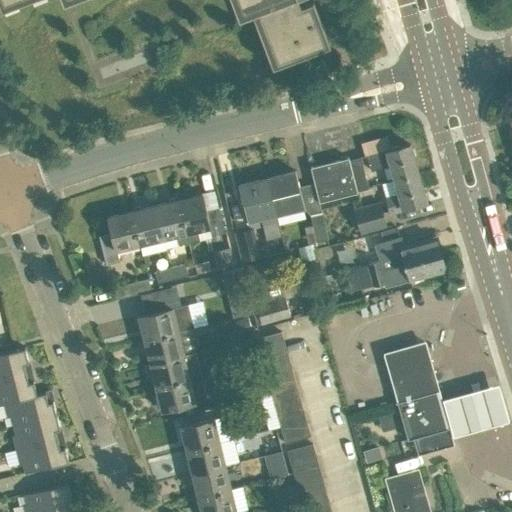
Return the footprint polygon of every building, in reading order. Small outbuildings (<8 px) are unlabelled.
[(237,0),(237,1),(233,2),(234,4),(243,0),(257,0),(260,7),(252,10),(252,12),(256,10),(261,23),(265,21),(270,34),(262,38),(262,39),(266,37),(271,50),(276,48),(281,62),(272,65),(273,67),(330,45),(313,0),(293,8),(290,0),(237,0)] [(394,179),(417,172),(409,143),(401,145),(401,144),(366,153),(371,170),(390,164),(394,179)] [(358,191),(358,190),(349,159),(349,156),(310,166),(319,201),(321,200),(323,207),(355,199),(354,192),(358,191)] [(369,187),(360,156),(349,159),(358,190),(369,187)] [(294,170),(266,177),(276,216),(303,209),(299,190),(299,189),(294,170)] [(417,172),(394,179),(398,194),(385,197),(389,213),(418,205),(417,203),(425,201),(417,172)] [(276,216),(266,177),(239,184),(243,203),(244,203),(248,222),(276,216)] [(218,206),(206,209),(202,193),(178,199),(188,241),(225,232),(218,206)] [(188,241),(178,199),(155,205),(163,238),(176,234),(178,243),(188,241)] [(354,208),(361,233),(385,226),(378,202),(354,208)] [(163,238),(155,205),(131,211),(139,243),(163,238)] [(323,210),(308,214),(314,241),(330,237),(323,210)] [(108,217),(111,233),(99,236),(106,265),(120,261),(117,249),(139,243),(131,211),(108,217)] [(237,232),(243,259),(259,256),(252,229),(237,232)] [(349,250),(345,235),(325,241),(329,256),(349,250)] [(374,243),(378,258),(367,261),(370,273),(381,270),(441,253),(436,237),(398,247),(396,237),(374,243)] [(314,255),(311,242),(298,245),(301,258),(314,255)] [(381,270),(370,273),(373,283),(385,280),(388,283),(408,278),(445,269),(441,253),(381,270)] [(252,291),(274,285),(267,259),(245,265),(252,291)] [(196,273),(210,270),(208,260),(194,263),(196,273)] [(184,263),(170,267),(173,279),(188,275),(184,263)] [(173,279),(170,267),(155,271),(158,283),(173,279)] [(237,286),(233,271),(222,273),(226,289),(237,286)] [(318,286),(328,283),(326,273),(315,276),(318,286)] [(442,277),(424,280),(427,296),(445,293),(442,277)] [(111,287),(114,298),(115,300),(151,290),(148,278),(111,287)] [(379,308),(421,299),(417,281),(359,293),(361,303),(377,299),(379,308)] [(285,296),(255,304),(261,324),(290,316),(285,296)] [(144,339),(178,331),(172,307),(139,315),(144,339)] [(234,332),(249,328),(246,315),(230,319),(234,332)] [(259,350),(285,342),(282,330),(255,338),(259,350)] [(178,331),(144,339),(150,363),(184,355),(178,331)] [(254,355),(250,339),(232,344),(237,360),(254,355)] [(285,342),(259,350),(262,361),(288,354),(285,342)] [(394,395),(435,383),(423,342),(382,355),(394,395)] [(26,362),(29,362),(25,347),(0,353),(0,378),(28,372),(26,362)] [(156,386),(189,378),(202,375),(196,352),(184,355),(150,363),(156,386)] [(291,365),(288,354),(262,361),(265,372),(291,365)] [(295,377),(291,365),(265,372),(268,384),(295,377)] [(28,372),(0,378),(0,404),(5,403),(4,402),(37,393),(33,380),(31,381),(28,372)] [(202,375),(189,378),(156,386),(161,410),(207,399),(202,375)] [(298,389),(295,377),(268,384),(272,397),(298,389)] [(495,381),(444,394),(454,432),(505,418),(495,381)] [(437,391),(435,383),(394,395),(396,403),(397,403),(408,439),(413,437),(418,454),(454,444),(438,391),(437,391)] [(301,400),(298,389),(272,397),(275,408),(301,400)] [(44,391),(37,393),(4,402),(5,403),(8,417),(11,416),(13,425),(57,414),(53,400),(50,401),(48,391),(44,392),(44,391)] [(301,400),(275,408),(278,420),(304,412),(301,400)] [(308,424),(304,412),(278,420),(281,431),(308,424)] [(13,425),(16,434),(13,435),(16,449),(60,438),(58,429),(60,428),(57,414),(13,425)] [(186,450),(219,442),(213,418),(181,426),(186,450)] [(152,420),(130,429),(140,451),(162,441),(152,420)] [(311,435),(308,424),(281,431),(284,442),(311,435)] [(60,438),(16,449),(20,463),(23,462),(26,472),(69,461),(65,446),(62,447),(60,438)] [(225,465),(219,442),(186,450),(192,473),(225,465)] [(290,463),(316,455),(313,443),(287,450),(290,463)] [(364,451),(367,461),(380,457),(377,447),(364,451)] [(319,467),(316,455),(290,463),(294,474),(319,467)] [(357,462),(347,463),(352,497),(361,496),(357,462)] [(230,488),(225,465),(192,473),(198,496),(230,488)] [(319,467),(294,474),(297,486),(323,478),(319,467)] [(395,511),(428,511),(419,478),(409,481),(406,473),(386,478),(395,511)] [(326,490),(323,478),(297,486),(300,498),(326,490)] [(27,503),(24,504),(25,511),(52,511),(71,507),(69,498),(71,497),(67,482),(24,493),(27,503)] [(275,492),(280,510),(300,504),(295,487),(275,492)] [(235,511),(230,488),(198,496),(201,511),(235,511)] [(329,502),(326,490),(300,498),(303,509),(329,502)] [(332,511),(329,502),(303,509),(304,511),(332,511)]
